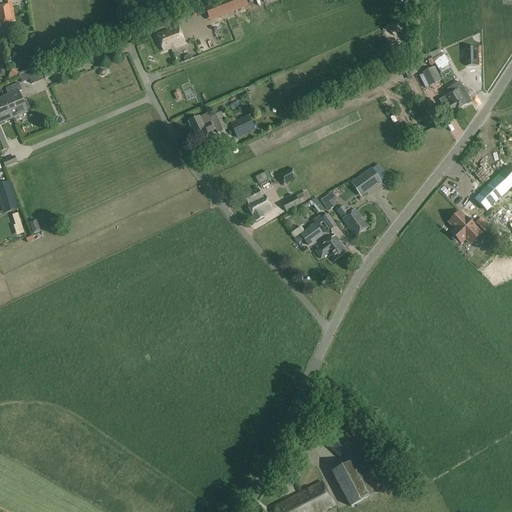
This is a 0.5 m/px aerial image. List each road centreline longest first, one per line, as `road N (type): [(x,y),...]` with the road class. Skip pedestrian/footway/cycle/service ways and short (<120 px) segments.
road 1 (unclassified): [(331,330),(190,164),(126,36)]
road 2 (unclassified): [(331,330),(352,289),(511,68)]
road 3 (unclassified): [(241,511),(266,475),(331,330)]
